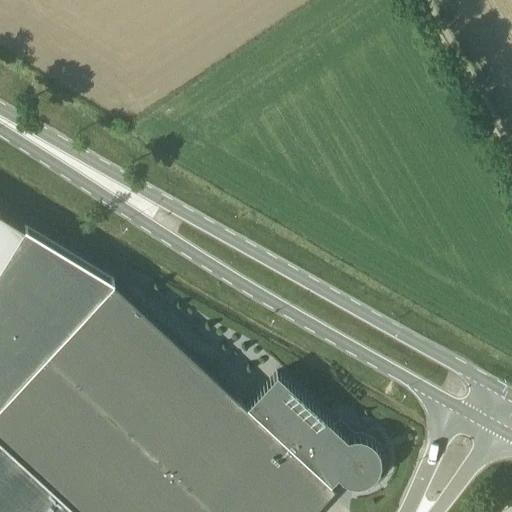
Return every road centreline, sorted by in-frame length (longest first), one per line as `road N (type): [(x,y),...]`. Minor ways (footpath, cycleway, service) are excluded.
road 1 (primary): [(499,388),(164,202),(64,157)]
road 2 (primary): [(64,157),(162,234),(458,407)]
road 3 (track): [(511,158),(421,0)]
